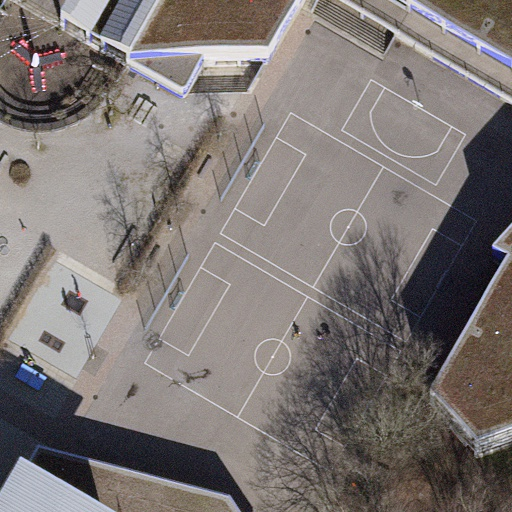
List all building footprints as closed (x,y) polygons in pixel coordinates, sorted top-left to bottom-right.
[(110,0),(86,43),(126,67),(181,97),(186,98),(205,67),(270,64),(307,0),(110,0)] [(511,0),(396,0),(412,8),(409,17),(511,77),(511,0)] [(511,241),(495,261),(510,271),(438,393),(431,404),(478,459),(511,446),(511,241)] [(38,453),(23,478),(83,511),(235,511),(229,502),(38,453)] [(83,511),(23,478),(17,474),(0,504),(0,511),(83,511)]
